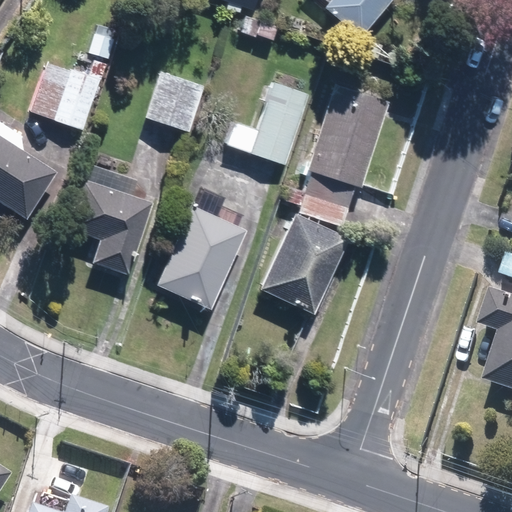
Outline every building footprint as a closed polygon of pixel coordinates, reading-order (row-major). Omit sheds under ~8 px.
[(324,0),(320,5),(356,35),(384,0),(324,0)] [(79,128),(95,76),(46,60),(30,113),(79,128)] [(185,129),(200,84),(156,70),(142,116),(185,129)] [(282,160),(305,91),(270,79),(246,148),(282,160)] [(355,183),(384,98),(332,81),(303,165),(309,167),(294,208),(337,223),(352,182),(355,183)] [(0,135),(0,201),(22,216),(52,169),(0,135)] [(87,258),(123,271),(148,200),(79,176),(61,226),(95,238),(87,258)] [(206,305),(242,227),(187,202),(152,281),(206,305)] [(345,236),(291,211),(256,287),(309,312),(345,236)] [(511,252),(510,252),(503,273),(511,275),(511,252)] [(488,378),(511,385),(511,291),(495,286),(483,322),(504,330),(488,378)] [(61,511),(27,501),(23,511),(102,511),(104,507),(67,495),(61,511)]
